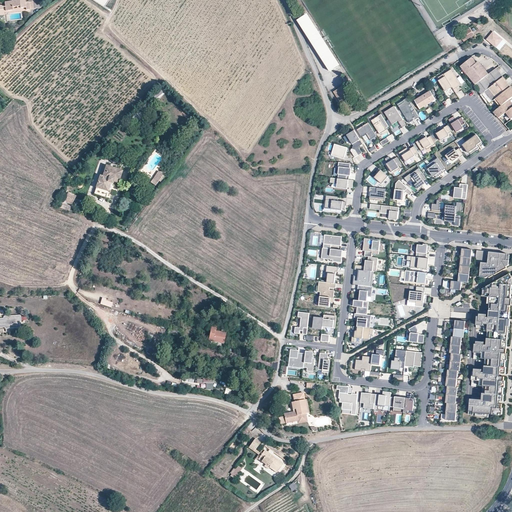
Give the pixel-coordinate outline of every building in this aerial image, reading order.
[(11,0),(11,2),(5,2),(5,11),(12,11),(12,8),(20,7),(20,9),(26,8),(26,10),(33,9),(33,2),(26,2),(25,0),(11,0)] [(330,71),(340,65),(308,14),(298,20),(330,71)] [(474,35),(470,28),(460,35),(464,41),(474,35)] [(496,48),(503,39),(493,31),(486,39),(496,48)] [(471,58),(461,66),(475,85),(486,76),(488,74),(486,71),(480,64),(479,65),(477,63),(476,63),(471,58)] [(491,72),(496,68),(497,67),(493,63),(488,67),(491,72)] [(474,86),(481,95),(503,77),(496,68),(491,72),(488,74),(486,76),(475,85),(474,86)] [(462,85),(452,69),(444,74),(452,87),(456,94),(460,92),(457,88),(462,85)] [(444,74),(438,77),(440,80),(447,91),(452,87),(444,74)] [(488,104),(510,87),(503,77),(481,95),(488,104)] [(352,96),(344,85),(333,92),(340,104),(352,96)] [(487,104),(493,112),(509,99),(511,96),(511,89),(510,87),(488,104),(487,104)] [(164,93),(160,88),(152,96),(157,100),(164,93)] [(435,100),(430,91),(414,100),(420,109),(435,100)] [(419,117),(407,98),(404,100),(405,102),(399,106),(410,123),(414,120),(413,119),(415,118),(416,119),(419,117)] [(443,102),(446,108),(453,104),(450,98),(443,102)] [(493,112),(498,118),(506,112),(511,107),(511,103),(509,99),(493,112)] [(406,125),(394,106),(384,112),(389,119),(392,117),(395,122),(398,121),(399,120),(400,121),(399,122),(402,128),(406,125)] [(389,126),(381,114),(371,120),(380,134),(387,130),(386,128),(389,126)] [(466,124),(462,118),(457,121),(454,117),(449,120),(455,130),(462,126),(466,124)] [(376,135),(368,122),(356,129),(361,136),(366,133),(370,139),(376,135)] [(448,134),(452,132),(448,125),(444,128),(445,129),(436,134),(441,141),(449,136),(448,134)] [(363,144),(354,130),(346,135),(352,144),(352,149),(355,150),(358,155),(362,153),(359,148),(358,147),(360,146),(363,144)] [(479,148),(477,145),(482,142),(477,135),(463,144),(471,154),(479,148)] [(436,144),(431,136),(427,138),(425,140),(424,138),(424,137),(416,142),(421,151),(426,148),(427,150),(436,144)] [(383,146),(390,141),(387,138),(380,142),(383,146)] [(511,164),(511,143),(504,150),(496,155),(502,164),(511,164)] [(345,156),(347,147),(334,144),(332,156),(344,158),(345,156)] [(414,155),(418,153),(414,147),(408,150),(407,148),(399,153),(405,162),(415,156),(414,155)] [(461,158),(464,156),(460,149),(457,152),(455,150),(446,157),(449,161),(452,160),(454,163),(460,158),(461,158)] [(398,167),(402,164),(397,157),(391,161),(389,156),(385,159),(388,163),(386,164),(391,172),(399,168),(398,167)] [(445,169),(437,158),(427,166),(429,168),(434,176),(436,178),(441,175),(439,173),(442,171),(445,169)] [(339,179),(350,180),(350,176),(351,176),(352,168),(351,168),(351,164),(340,162),(339,168),(340,168),(339,179)] [(122,172),(107,166),(103,177),(100,176),(94,194),(106,198),(111,183),(113,184),(114,182),(118,183),(122,172)] [(511,231),(511,167),(502,166),(496,230),(511,231)] [(389,178),(379,168),(376,172),(378,173),(379,174),(377,176),(375,179),(383,185),(389,178)] [(426,179),(419,169),(411,174),(410,174),(404,178),(407,183),(412,179),(418,188),(423,185),(421,183),(423,181),(426,179)] [(160,183),(166,176),(159,171),(153,178),(160,183)] [(353,188),(354,180),(350,180),(339,179),(332,178),(331,182),(338,183),(338,188),(349,189),(348,188),(353,188)] [(412,193),(399,180),(396,184),(394,200),(397,201),(401,201),(403,200),(404,194),(406,193),(407,194),(409,196),(412,193)] [(465,199),(467,185),(460,184),(459,188),(454,187),(453,198),(465,199)] [(385,201),(386,189),(370,187),(369,192),(370,192),(369,199),(385,201)] [(404,203),(405,195),(407,194),(406,193),(404,194),(403,200),(401,201),(397,201),(397,202),(404,203)] [(345,205),(345,201),(337,200),(336,200),(337,196),(326,195),(325,200),(325,205),(331,205),(331,208),(341,209),(342,208),(345,209),(345,205)] [(439,210),(440,200),(437,200),(436,203),(432,202),(431,209),(439,210)] [(455,214),(455,210),(460,211),(461,203),(457,202),(456,206),(445,205),(445,213),(455,214)] [(399,219),(400,207),(372,204),(371,209),(382,210),(382,213),(391,214),(394,214),(394,218),(399,219)] [(455,214),(445,213),(444,221),(454,222),(454,226),(458,226),(459,218),(455,218),(455,214)] [(341,246),(342,237),(325,235),(323,244),(323,248),(330,249),(331,245),(331,243),(333,243),(333,245),(341,246)] [(364,250),(363,256),(368,257),(371,257),(371,253),(378,254),(380,240),(364,238),(363,250),(364,250)] [(430,250),(430,246),(418,245),(416,257),(426,258),(427,250),(430,250)] [(339,257),(340,250),(330,249),(323,248),(322,248),(321,258),(334,260),(334,262),(342,263),(343,257),(339,257)] [(471,258),(472,250),(462,248),(461,257),(471,258)] [(506,267),(504,263),(504,260),(507,260),(507,255),(507,254),(477,250),(476,258),(476,262),(481,262),(480,272),(484,272),(484,277),(486,278),(488,276),(489,278),(507,268),(506,267)] [(429,258),(426,258),(416,257),(407,256),(407,260),(411,260),(410,267),(427,269),(429,258)] [(371,257),(368,257),(368,260),(365,260),(365,266),(364,268),(355,266),(355,269),(360,270),(374,272),(376,272),(377,258),(371,257)] [(470,266),(471,258),(461,257),(460,265),(470,266)] [(338,271),(338,267),(327,265),(325,278),(327,278),(327,282),(334,283),(335,274),(334,274),(334,271),(338,271)] [(469,274),(470,266),(460,265),(459,273),(469,274)] [(372,287),(374,272),(360,270),(359,276),(354,276),(353,285),(358,285),(372,287)] [(426,279),(427,273),(406,270),(404,281),(428,284),(429,280),(426,279)] [(468,283),(469,274),(459,273),(458,281),(462,282),(468,283)] [(511,276),(510,273),(489,285),(488,297),(490,297),(490,304),(493,304),(492,318),(489,317),(486,317),(479,316),(477,316),(476,327),(484,328),(484,323),(488,324),(487,331),(493,332),(492,338),(487,338),(486,343),(486,345),(476,344),(475,344),(474,355),(479,355),(482,356),(482,351),(486,351),(485,359),(489,359),(487,372),(484,372),(481,372),(474,371),(473,371),(472,382),(476,383),(479,383),(483,383),(483,386),(486,386),(486,393),(485,393),(484,400),(482,399),(482,397),(478,397),(478,399),(470,399),(469,411),(474,412),(474,413),(476,413),(476,416),(483,417),(483,414),(489,414),(499,415),(499,414),(500,408),(502,408),(502,404),(497,404),(497,401),(501,401),(501,394),(503,394),(503,387),(501,387),(502,381),(504,381),(504,377),(500,376),(500,374),(503,374),(504,367),(505,367),(506,360),(504,360),(504,353),(506,353),(507,346),(504,346),(504,339),(508,340),(508,333),(506,332),(507,326),(509,326),(509,322),(507,321),(507,319),(509,319),(511,306),(511,305),(509,305),(509,298),(511,299),(511,298),(511,294),(509,294),(509,292),(511,292),(511,288),(511,284),(511,285),(511,279),(511,278),(511,276)] [(336,288),(336,283),(334,283),(327,282),(319,281),(318,292),(320,292),(320,296),(333,298),(334,290),(329,290),(330,287),(336,288)] [(458,281),(451,281),(450,289),(461,290),(462,282),(458,281)] [(371,297),(372,287),(358,285),(357,290),(360,290),(360,292),(359,300),(367,301),(367,296),(371,297)] [(423,306),(425,287),(417,286),(416,291),(410,291),(409,300),(416,301),(416,305),(423,306)] [(334,302),(335,298),(333,298),(320,296),(319,306),(329,307),(330,302),(334,302)] [(359,300),(354,300),(353,306),(357,307),(356,313),(367,315),(368,301),(367,301),(359,300)] [(307,335),(309,313),(299,311),(298,317),(301,317),(300,327),(295,327),(294,333),(300,334),(300,331),(303,331),(303,334),(307,335)] [(358,318),(357,327),(370,328),(371,315),(367,315),(356,313),(354,313),(354,317),(358,318)] [(324,317),(323,326),(335,328),(336,316),(324,315),(324,317)] [(0,327),(5,327),(5,328),(19,328),(19,321),(21,321),(20,316),(5,317),(3,317),(3,319),(0,319),(0,327)] [(323,326),(324,317),(314,316),(313,326),(323,327),(323,326)] [(464,329),(465,321),(455,320),(454,328),(464,329)] [(409,329),(411,332),(409,342),(424,343),(425,335),(421,335),(419,334),(419,333),(417,333),(418,329),(416,325),(409,329)] [(373,328),(370,328),(357,327),(355,326),(355,331),(354,333),(352,333),(351,342),(359,343),(360,338),(368,339),(369,334),(372,335),(373,328)] [(225,333),(221,332),(215,331),(216,328),(210,327),(208,341),(223,344),(225,333)] [(463,338),(464,329),(454,328),(453,337),(462,338),(463,338)] [(322,334),(321,341),(329,342),(330,335),(322,334)] [(461,346),(462,338),(453,337),(452,336),(451,345),(461,346)] [(460,354),(461,346),(451,345),(450,353),(451,353),(460,354)] [(303,368),(305,354),(298,354),(298,351),(290,350),(288,363),(292,363),(292,368),(303,369),(303,368)] [(379,365),(380,355),(383,356),(384,351),(376,350),(375,355),(372,354),(372,357),(371,365),(379,365)] [(404,366),(406,351),(396,350),(395,358),(399,358),(399,361),(395,361),(394,367),(404,368),(404,366)] [(421,361),(422,353),(406,351),(404,366),(408,367),(409,365),(414,366),(419,366),(420,361),(421,361)] [(460,363),(461,354),(460,354),(451,353),(450,361),(460,363)] [(313,372),(315,359),(313,359),(313,355),(305,354),(303,368),(307,369),(307,372),(313,372)] [(327,361),(327,359),(326,359),(327,355),(319,354),(317,371),(321,371),(321,373),(328,374),(329,361),(327,361)] [(364,372),(370,372),(371,365),(372,357),(362,356),(362,361),(355,360),(354,370),(361,371),(361,369),(365,370),(364,372)] [(459,371),(460,363),(450,361),(449,370),(458,371),(459,371)] [(457,379),(458,371),(449,370),(448,369),(447,378),(457,379)] [(456,387),(457,379),(447,378),(446,386),(447,386),(456,387)] [(348,387),(337,386),(337,390),(339,390),(339,393),(347,394),(348,387)] [(456,387),(447,386),(446,394),(457,396),(458,387),(456,387)] [(383,411),(384,405),(389,406),(390,397),(391,393),(383,392),(383,395),(382,398),(379,398),(380,396),(375,396),(374,409),(383,411)] [(355,415),(356,404),(357,395),(351,394),(351,397),(348,397),(348,395),(347,395),(347,394),(339,393),(338,399),(339,399),(339,403),(342,403),(341,410),(342,410),(342,414),(355,415)] [(374,409),(375,396),(375,395),(367,394),(367,395),(365,395),(365,393),(361,393),(360,403),(364,403),(364,408),(374,409)] [(286,424),(297,421),(303,420),(302,415),(306,414),(307,414),(304,394),(292,395),(294,403),(292,403),(293,410),(295,409),(295,412),(293,413),(284,415),(284,417),(286,424)] [(456,404),(457,396),(446,394),(445,403),(447,403),(456,404)] [(404,410),(405,398),(398,397),(397,398),(395,398),(390,397),(389,406),(389,407),(394,408),(393,412),(404,413),(404,412),(404,410)] [(277,401),(272,398),(268,404),(273,407),(277,401)] [(405,398),(404,410),(413,411),(414,399),(405,398)] [(456,412),(457,404),(456,404),(447,403),(446,411),(456,412)] [(455,421),(456,412),(446,411),(445,419),(455,421)] [(298,424),(307,423),(306,418),(306,414),(302,415),(303,420),(297,421),(298,424)] [(250,430),(246,427),(239,436),(242,439),(250,430)] [(255,439),(249,448),(254,452),(261,443),(255,439)] [(235,446),(233,444),(224,454),(227,456),(235,446)] [(277,473),(284,464),(265,451),(262,455),(260,453),(259,455),(255,460),(268,469),(269,467),(277,473)] [(241,469),(238,466),(230,477),(234,479),(241,469)] [(293,492),(298,488),(294,482),(288,486),(293,492)]
